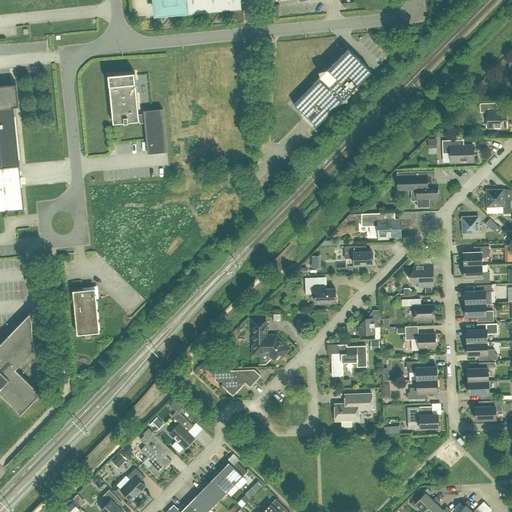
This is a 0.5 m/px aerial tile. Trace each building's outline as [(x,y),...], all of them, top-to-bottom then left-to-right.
[(155,0),(157,13),(171,12),(172,16),(242,9),(240,0),(155,0)] [(321,76),(293,104),(302,113),(302,112),(317,127),(371,71),(357,57),(348,48),(328,69),(319,71),(321,76)] [(139,117),(135,72),(109,75),(113,124),(140,121),(139,120),(144,120),(148,154),(167,152),(163,108),(144,110),(144,117),(139,117)] [(0,211),(24,209),(11,84),(0,85),(0,211)] [(497,129),(507,129),(506,109),(495,110),(495,103),(480,103),(480,112),(487,112),(488,129),(497,128),(497,129)] [(450,162),(474,161),(474,145),(456,146),(456,140),(442,140),(443,153),(450,153),(450,162)] [(429,206),(429,198),(437,198),(437,184),(422,184),(421,171),(397,172),(398,185),(402,185),(403,189),(417,189),(418,207),(429,206)] [(503,206),(503,213),(511,213),(511,200),(504,200),(504,188),(486,189),(486,207),(503,206)] [(400,236),(401,236),(400,219),(383,220),(383,213),(361,214),(362,226),(378,226),(378,239),(388,239),(388,235),(400,235),(400,236)] [(461,216),(462,234),(480,233),(479,215),(461,216)] [(485,223),(497,234),(502,230),(490,219),(485,223)] [(344,246),(345,258),(354,258),(354,265),(373,264),(372,251),(357,252),(357,246),(344,246)] [(482,264),(482,257),(489,256),(489,246),(476,246),(476,252),(464,252),(464,265),(482,264)] [(431,276),(431,264),(416,264),(414,266),(414,270),(409,276),(409,280),(416,285),(420,285),(422,283),(426,286),(434,286),(433,276),(431,276)] [(490,276),(482,277),(482,264),(464,265),(464,278),(477,277),(477,283),(490,282),(490,276)] [(335,288),(324,289),(324,277),(305,278),(306,294),(315,293),(316,303),(336,302),(335,288)] [(486,303),(485,291),(491,290),(491,285),(479,285),(479,291),(465,291),(465,304),(486,303)] [(85,289),(73,290),(77,334),(100,332),(96,294),(96,288),(85,289)] [(415,319),(435,319),(434,304),(421,305),(420,299),(402,299),(402,305),(414,305),(415,319)] [(493,310),(486,311),(486,303),(465,304),(466,316),(480,316),(480,321),(494,321),(493,310)] [(366,318),(359,326),(359,334),(374,333),(374,327),(380,327),(379,310),(373,310),(373,318),(366,318)] [(0,344),(0,393),(20,413),(20,414),(20,415),(42,393),(41,392),(40,393),(16,369),(34,351),(34,352),(35,352),(30,312),(30,314),(0,344)] [(264,333),(266,333),(265,321),(259,321),(259,319),(251,319),(252,333),(257,333),(257,339),(253,339),(253,350),(257,354),(269,354),(274,359),(280,353),(282,356),(289,349),(280,339),(279,340),(275,336),(264,336),(264,333)] [(487,342),(487,329),(498,329),(497,323),(480,324),(480,329),(466,330),(467,342),(487,342)] [(436,347),(435,333),(418,334),(418,326),(405,326),(406,339),(418,339),(418,348),(436,347)] [(495,349),(487,349),(487,342),(467,342),(467,355),(481,354),(481,360),(497,359),(497,354),(495,354),(495,349)] [(338,353),(331,353),(332,376),(343,375),(343,362),(357,362),(357,367),(367,366),(366,345),(347,346),(347,344),(338,344),(338,353)] [(409,372),(416,372),(417,380),(437,379),(437,366),(423,367),(422,361),(406,361),(407,368),(409,368),(409,372)] [(489,380),(488,368),(494,368),(494,362),(481,362),(482,368),(468,368),(468,381),(489,380)] [(254,369),(215,371),(215,380),(220,380),(220,383),(219,383),(219,386),(222,386),(233,396),(245,383),(250,387),(261,375),(254,369)] [(424,392),(437,391),(437,379),(417,380),(417,387),(410,388),(410,392),(408,392),(408,399),(424,398),(424,392)] [(469,393),(483,393),(483,399),(495,398),(495,392),(489,393),(489,380),(468,381),(469,393)] [(372,393),(345,394),(345,403),(335,404),(335,421),(341,420),(342,425),(344,427),(351,426),(353,425),(353,420),(359,420),(359,409),(372,408),(372,393)] [(489,406),(475,407),(476,419),(496,419),(496,411),(502,411),(501,400),(489,401),(489,406)] [(432,406),(414,407),(409,407),(408,409),(408,420),(410,422),(420,421),(420,428),(439,427),(438,414),(432,414),(432,406)] [(194,438),(185,428),(190,423),(177,410),(172,416),(179,423),(169,433),(185,448),(194,438)] [(153,430),(163,422),(155,413),(145,421),(153,430)] [(166,445),(153,432),(149,428),(143,434),(144,435),(140,439),(146,445),(140,450),(148,457),(143,462),(157,476),(172,461),(161,450),(166,445)] [(235,484),(243,476),(247,471),(238,462),(233,466),(229,462),(221,471),(235,484)] [(131,480),(122,490),(118,486),(117,486),(131,500),(144,486),(145,486),(146,486),(141,481),(145,477),(136,468),(127,476),(131,480)] [(213,479),(227,492),(235,484),(221,471),(213,479)] [(219,501),(227,492),(213,479),(205,487),(219,501)] [(197,495),(211,509),(219,501),(205,487),(197,495)] [(428,488),(424,492),(425,493),(415,503),(424,511),(434,501),(433,500),(428,495),(432,492),(428,488)] [(108,503),(101,509),(103,511),(123,511),(117,506),(122,502),(109,490),(102,497),(108,503)] [(189,503),(197,511),(207,511),(211,509),(197,495),(189,503)] [(441,511),(443,510),(437,504),(440,500),(436,496),(433,500),(434,501),(424,511),(423,511),(441,511)] [(289,511),(276,498),(271,503),(263,511),(262,511),(289,511)] [(464,504),(465,505),(458,511),(472,511),(468,508),(472,504),(468,500),(464,504)] [(77,511),(79,510),(76,507),(73,503),(66,509),(69,511),(77,511)] [(197,511),(189,503),(185,507),(182,504),(178,508),(174,504),(169,509),(172,511),(197,511)]
